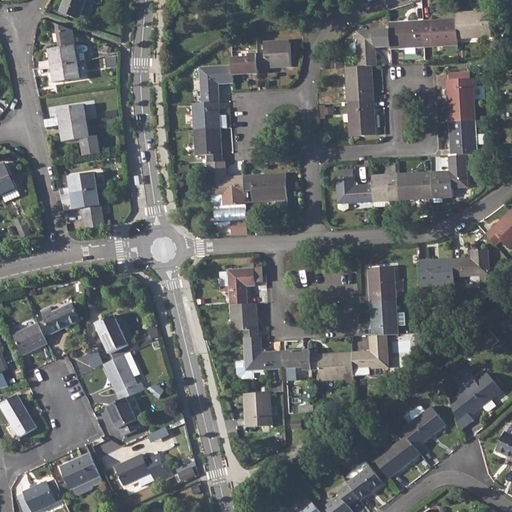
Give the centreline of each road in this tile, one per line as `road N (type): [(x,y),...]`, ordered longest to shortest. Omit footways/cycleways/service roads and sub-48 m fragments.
road 1 (tertiary): [(226,511),(168,267)]
road 2 (tertiary): [(159,232),(142,99),(146,0)]
road 3 (residential): [(316,241),(447,226),(511,183)]
road 4 (residential): [(0,472),(80,436),(50,372)]
road 5 (residential): [(277,293),(279,334),(352,330),(350,290)]
road 6 (residential): [(303,98),(315,49),(345,19),(401,0)]
road 7 (residential): [(395,152),(434,150),(431,79),(391,81)]
road 8 (residential): [(510,511),(459,479),(433,481),(396,511)]
road 9 (residential): [(62,260),(35,130)]
